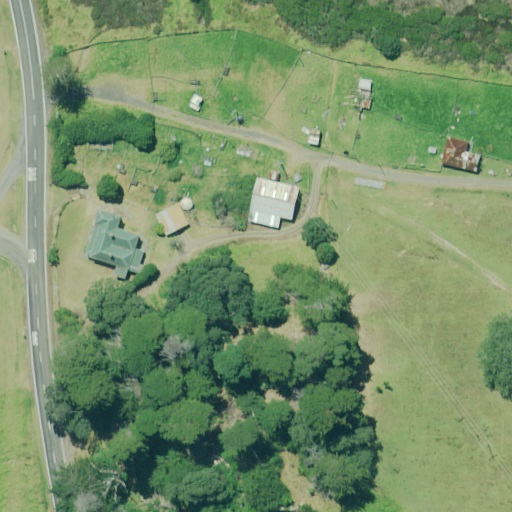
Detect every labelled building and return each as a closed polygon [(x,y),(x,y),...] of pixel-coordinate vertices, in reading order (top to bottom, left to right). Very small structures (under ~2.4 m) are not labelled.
[(354,89),(353,93),(346,92),(345,100),(352,101),(352,107),(373,109),(376,80),(362,79),(361,90),(354,89)] [(206,98),(196,94),(191,106),(201,110),(206,98)] [(324,130),(313,129),(311,143),(322,144),(324,130)] [(469,142),(451,138),(445,164),(480,172),(484,156),(467,152),(469,142)] [(302,187),(279,182),(282,172),(271,169),(269,180),(260,178),(251,220),(281,227),(283,216),(295,219),(302,187)] [(185,209),(186,210),(187,210),(188,211),(189,211),(190,210),(191,210),(192,209),(193,209),(194,208),(195,207),(195,205),(195,204),(195,203),(195,202),(195,201),(194,200),(193,199),(192,198),(191,198),(190,197),(189,197),(188,197),(187,197),(186,198),(185,198),(184,199),(183,200),(182,201),(182,202),(182,203),(159,214),(169,235),(191,224),(185,209)] [(124,217),(103,211),(90,256),(120,265),(117,275),(128,278),(131,269),(141,272),(147,251),(139,249),(144,234),(121,228),(124,217)]
